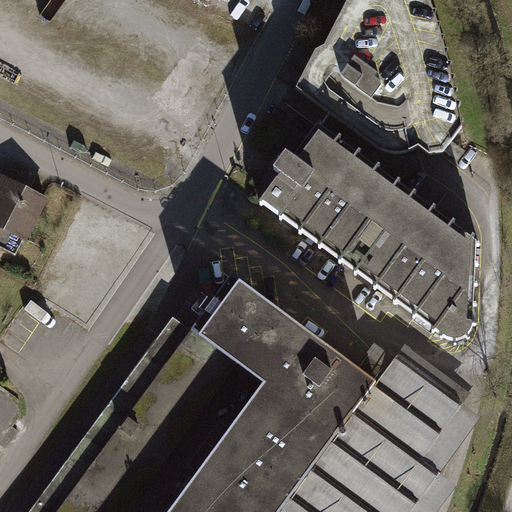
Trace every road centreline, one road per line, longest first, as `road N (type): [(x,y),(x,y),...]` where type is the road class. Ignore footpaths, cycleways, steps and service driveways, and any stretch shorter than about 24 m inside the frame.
road 1 (residential): [(297,0),(205,182),(179,212),(131,206),(0,138)]
road 2 (unknown): [(60,395),(161,274),(186,207)]
